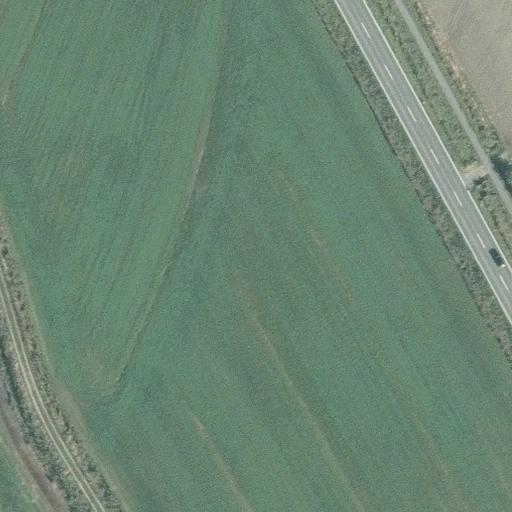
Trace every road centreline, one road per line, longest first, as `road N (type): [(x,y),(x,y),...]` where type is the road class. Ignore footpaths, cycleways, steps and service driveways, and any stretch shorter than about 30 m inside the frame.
road 1 (secondary): [(349,0),(511,298)]
road 2 (track): [(101,511),(22,367),(0,291)]
